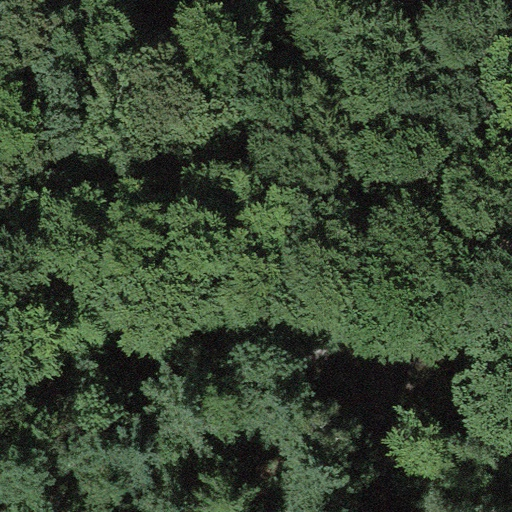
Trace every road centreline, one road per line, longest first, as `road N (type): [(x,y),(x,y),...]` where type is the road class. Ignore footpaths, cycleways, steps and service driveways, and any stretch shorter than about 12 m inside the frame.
road 1 (track): [(0,394),(364,350),(511,320)]
road 2 (track): [(365,511),(364,350)]
